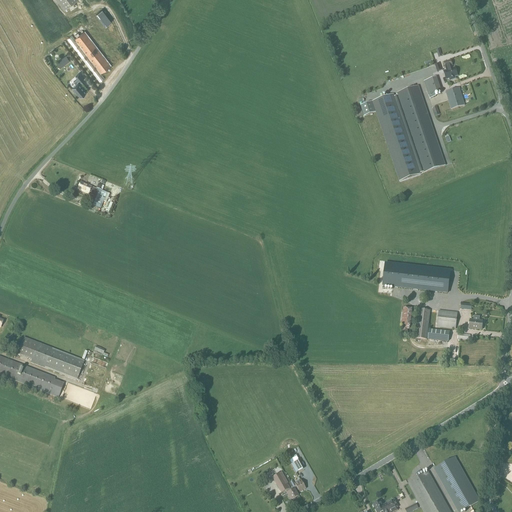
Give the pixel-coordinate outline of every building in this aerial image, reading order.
[(48,0),(28,0),(28,1),(42,19),(50,13),(47,9),(49,8),(47,6),(51,3),(48,0)] [(57,0),(65,9),(77,0),(57,0)] [(94,16),(103,28),(109,24),(100,11),(94,16)] [(85,31),(75,39),(72,35),(67,39),(100,82),(105,78),(101,73),(111,66),(85,31)] [(70,61),(66,56),(61,59),(56,63),(60,68),(65,64),(70,61)] [(448,70),(452,68),(452,66),(453,66),(451,60),(444,63),(446,68),(447,68),(448,70)] [(452,79),(455,78),(455,77),(457,76),(458,76),(455,67),(452,68),(448,70),(443,71),(446,80),(450,78),(452,79)] [(73,88),(72,89),(75,93),(76,92),(80,97),(86,93),(78,82),(80,81),(81,83),(85,80),(80,73),(76,76),(78,78),(74,81),(77,84),(73,87),(73,88)] [(441,92),(437,77),(424,81),(429,96),(430,98),(434,97),(433,95),(441,92)] [(397,93),(398,95),(424,172),(445,165),(418,86),(397,93)] [(460,88),(445,92),(451,110),(465,105),(460,88)] [(394,96),(393,94),(361,106),(364,116),(376,112),(399,181),(420,174),(420,173),(424,172),(398,95),(394,96)] [(78,190),(89,194),(89,192),(91,193),(90,195),(93,196),(90,204),(100,208),(106,192),(97,188),(96,189),(91,187),(92,187),(81,182),(78,190)] [(448,293),(450,271),(385,264),(383,286),(448,293)] [(418,309),(415,338),(427,340),(430,310),(418,309)] [(401,310),(400,326),(408,327),(409,311),(401,310)] [(437,328),(456,330),(458,313),(439,310),(437,328)] [(474,320),(470,320),(469,329),(482,330),(483,321),(479,321),(480,317),(474,316),(474,320)] [(448,342),(449,332),(429,330),(428,340),(448,342)] [(84,361),(24,338),(18,354),(32,360),(31,363),(77,381),(84,361)] [(96,346),(93,352),(102,356),(105,350),(96,346)] [(55,379),(55,378),(0,356),(0,375),(58,398),(64,383),(55,379)] [(89,356),(87,359),(105,366),(107,363),(89,356)] [(303,469),(296,457),(289,461),(296,473),(303,469)] [(455,458),(435,469),(434,469),(458,511),(460,511),(461,511),(471,506),(479,501),(455,458)] [(282,472),(281,473),(272,478),(272,479),(281,494),(281,493),(289,489),(290,489),(287,484),(288,484),(282,472)] [(450,511),(428,472),(408,484),(424,511),(450,511)] [(294,490),(296,492),(299,490),(300,492),(306,489),(301,481),(295,484),(296,486),(293,488),(294,490)] [(298,496),(296,492),(294,490),(290,492),(289,489),(284,492),(285,495),(287,494),(291,501),(298,496)] [(390,502),(386,504),(387,506),(384,507),(381,500),(373,504),(376,511),(393,511),(398,510),(397,508),(398,507),(395,500),(394,500),(394,499),(390,501),(390,502)]
